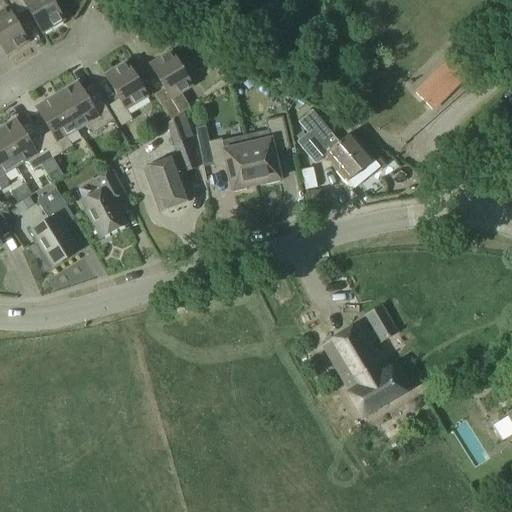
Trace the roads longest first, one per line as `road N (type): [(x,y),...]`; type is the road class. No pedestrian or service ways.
road 1 (tertiary): [(0,313),(37,317),(409,215),(452,215)]
road 2 (residential): [(452,215),(421,139),(511,66)]
road 3 (residential): [(0,88),(102,24)]
